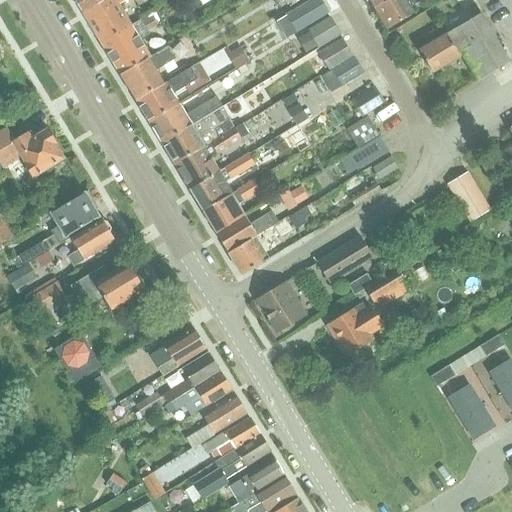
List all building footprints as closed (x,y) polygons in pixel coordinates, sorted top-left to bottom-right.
[(74,0),(82,13),(103,0),(74,0)] [(103,0),(82,13),(101,44),(130,25),(118,4),(125,0),(103,0)] [(327,13),(318,0),(310,0),(285,15),(286,17),(278,22),(287,37),(327,13)] [(368,0),(374,9),(388,0),(368,0)] [(388,0),(374,9),(386,29),(413,13),(409,6),(419,0),(418,0),(388,0)] [(477,81),(509,62),(481,14),(419,51),(432,73),(462,55),(477,81)] [(146,16),(140,19),(147,31),(157,25),(153,17),(149,20),(146,16)] [(339,34),(329,17),(307,30),(308,33),(298,39),(305,53),(316,46),(317,47),(339,34)] [(130,25),(101,44),(120,76),(150,58),(140,41),(150,35),(147,31),(140,19),(130,25)] [(341,38),(317,52),(328,70),(352,55),(341,38)] [(239,46),(226,55),(231,62),(235,69),(248,61),(239,46)] [(150,58),(120,76),(135,102),(162,85),(154,72),(175,59),(168,47),(150,58)] [(340,87),(362,73),(352,57),(331,71),(340,87)] [(171,79),(162,85),(135,102),(149,123),(178,105),(171,93),(197,78),(191,67),(171,79)] [(361,116),(382,103),(372,88),(351,101),(361,116)] [(293,95),(282,101),(295,124),(307,118),(293,95)] [(178,105),(149,123),(161,144),(221,107),(215,97),(184,115),(178,105)] [(229,103),(221,107),(226,115),(234,111),(229,103)] [(221,107),(161,144),(174,166),(202,148),(209,144),(217,139),(233,129),(228,120),(229,119),(226,115),(221,107)] [(345,129),(357,149),(378,136),(366,117),(345,129)] [(209,144),(202,148),(174,166),(189,190),(217,173),(208,159),(248,135),(242,124),(233,129),(217,139),(209,144)] [(23,163),(32,178),(64,158),(55,144),(56,144),(46,129),(32,138),(29,132),(13,142),(6,130),(0,133),(0,162),(3,168),(21,157),(24,162),(23,163)] [(387,150),(378,136),(357,149),(346,156),(347,157),(339,162),(347,175),(355,170),(356,171),(360,168),(359,167),(387,150)] [(511,161),(511,138),(477,160),(487,176),(511,161)] [(248,154),(217,173),(189,190),(202,212),(231,194),(224,182),(254,164),(248,154)] [(379,179),(396,168),(390,157),(372,168),(379,179)] [(469,223),(490,210),(467,173),(447,186),(469,223)] [(250,183),(231,194),(202,212),(215,234),(242,218),(235,206),(256,193),(250,183)] [(376,184),(351,200),(355,207),(381,192),(376,184)] [(289,193),(296,205),(307,199),(300,187),(289,193)] [(64,236),(98,216),(84,193),(50,213),(64,236)] [(246,225),(242,218),(215,234),(227,253),(254,237),(276,223),(269,211),(246,225)] [(299,211),(289,216),(297,229),(306,223),(299,211)] [(0,241),(1,244),(13,237),(0,216),(0,215),(0,241)] [(73,266),(114,241),(101,219),(70,237),(78,249),(66,256),(73,266)] [(42,241),(48,251),(59,244),(53,234),(42,241)] [(372,257),(359,236),(316,263),(328,284),(372,257)] [(254,237),(227,253),(240,275),(267,259),(254,237)] [(48,251),(42,241),(18,256),(18,257),(23,265),(25,264),(28,263),(48,251)] [(18,257),(11,261),(16,270),(19,268),(23,265),(18,257)] [(23,265),(19,268),(27,282),(36,277),(28,263),(25,264),(23,265)] [(110,310),(143,290),(128,264),(107,276),(101,267),(71,286),(84,307),(102,296),(110,310)] [(396,268),(364,288),(373,304),(382,307),(409,290),(396,268)] [(366,274),(347,286),(353,295),(372,283),(366,274)] [(56,281),(31,296),(41,311),(44,309),(65,296),(56,281)] [(306,316),(285,281),(255,299),(276,334),(306,316)] [(362,304),(326,326),(346,358),(374,340),(373,338),(382,333),(380,328),(383,326),(370,306),(365,309),(362,304)] [(162,375),(206,348),(193,327),(163,345),(171,358),(157,367),(162,375)] [(494,334),(475,346),(482,356),(500,344),(494,334)] [(72,338),(53,350),(75,384),(101,367),(85,342),(72,338)] [(167,403),(219,371),(208,352),(182,367),(189,378),(160,396),(157,391),(137,404),(144,415),(166,401),(167,403)] [(511,361),(510,359),(488,372),(511,411),(511,361)] [(429,374),(427,376),(434,386),(452,374),(446,364),(429,374)] [(167,403),(166,404),(171,412),(183,404),(190,416),(199,410),(205,406),(212,402),(231,390),(219,371),(167,403)] [(101,376),(90,384),(95,393),(107,386),(101,376)] [(494,424),(469,383),(447,397),(472,438),(494,424)] [(208,425),(185,438),(191,447),(246,414),(234,395),(215,407),(202,415),(208,425)] [(205,406),(199,410),(202,415),(215,407),(212,402),(205,406)] [(248,417),(210,440),(201,446),(206,454),(229,440),(235,450),(259,436),(248,417)] [(235,450),(214,463),(218,469),(225,479),(245,467),(269,452),(259,436),(235,450)] [(258,491),(283,476),(273,459),(227,487),(237,503),(257,491),(258,491)] [(227,483),(225,479),(218,469),(193,484),(201,498),(227,483)] [(153,500),(164,493),(151,472),(140,479),(153,500)] [(112,475),(106,485),(119,493),(125,483),(112,475)] [(237,504),(228,510),(229,511),(262,511),(265,511),(266,511),(294,494),(283,476),(258,491),(257,491),(237,503),(237,504)] [(305,511),(297,498),(273,511),(305,511)] [(155,511),(150,503),(134,511),(155,511)]
